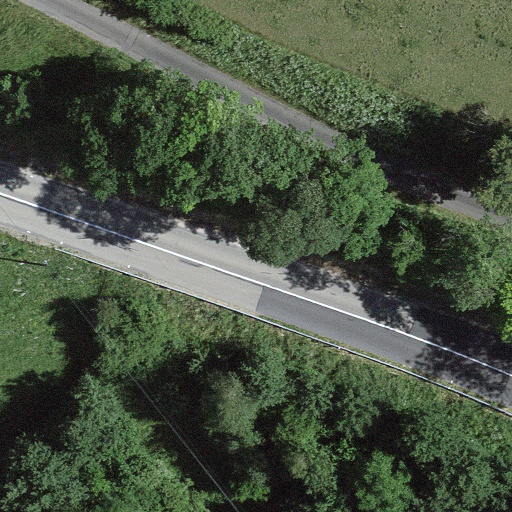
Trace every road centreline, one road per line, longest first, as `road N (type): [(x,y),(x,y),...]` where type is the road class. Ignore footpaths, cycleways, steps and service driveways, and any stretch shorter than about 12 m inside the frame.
road 1 (secondary): [(511,377),(0,194)]
road 2 (track): [(47,0),(286,120),(511,216)]
